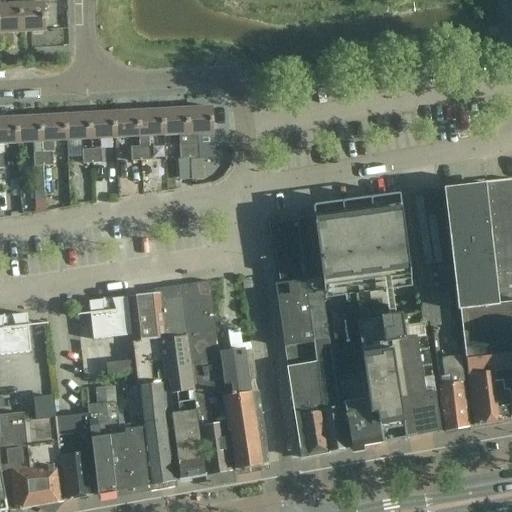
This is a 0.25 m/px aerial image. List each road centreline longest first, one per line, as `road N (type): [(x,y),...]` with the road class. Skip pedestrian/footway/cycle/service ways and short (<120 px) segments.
road 1 (residential): [(293,511),(248,190)]
road 2 (residential): [(243,128),(511,81)]
road 3 (residential): [(248,190),(481,150),(511,131)]
road 4 (residential): [(91,84),(212,82),(235,94),(243,128)]
road 5 (secondary): [(511,484),(354,511)]
